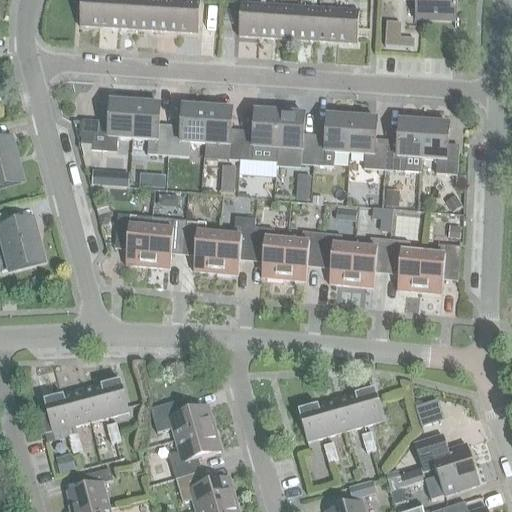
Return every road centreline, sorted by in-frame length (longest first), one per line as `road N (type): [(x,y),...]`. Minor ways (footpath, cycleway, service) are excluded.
road 1 (residential): [(498,94),(29,65)]
road 2 (residential): [(101,336),(29,65)]
road 3 (residential): [(483,362),(498,94)]
road 4 (residential): [(483,362),(228,340)]
road 5 (residential): [(276,511),(228,340)]
road 6 (residential): [(32,511),(0,383)]
road 7 (residential): [(228,340),(101,336)]
